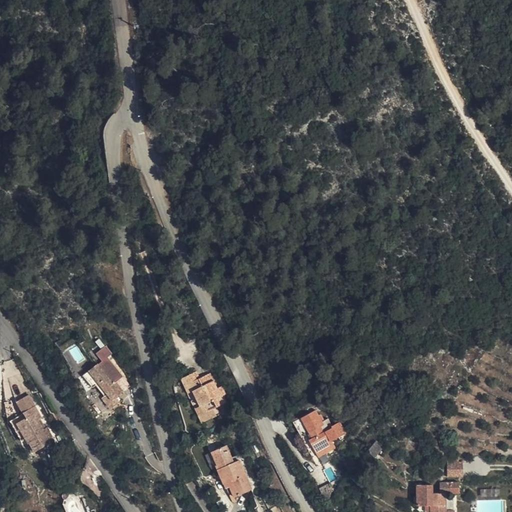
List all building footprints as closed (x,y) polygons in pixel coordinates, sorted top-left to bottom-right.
[(110,409),(122,404),(121,398),(128,395),(124,385),(133,382),(126,362),(112,367),(111,363),(92,369),(97,383),(103,381),(107,393),(104,394),(110,409)] [(190,376),(178,382),(199,416),(209,410),(226,399),(223,393),(225,392),(220,383),(213,385),(205,373),(193,380),(190,376)] [(199,416),(178,382),(172,386),(196,426),(203,422),(199,416)] [(34,410),(28,398),(18,405),(24,416),(34,410)] [(34,410),(24,416),(28,424),(19,428),(37,456),(54,445),(52,441),(54,438),(48,426),(44,429),(39,419),(42,417),(36,408),(34,410)] [(199,416),(203,422),(213,416),(209,410),(199,416)] [(322,457),(341,447),(355,440),(350,426),(340,430),(341,433),(331,436),(329,431),(334,428),(327,411),(300,425),(307,440),(313,437),(318,448),(322,457)] [(343,454),(341,447),(322,457),(324,462),(343,454)] [(210,458),(224,490),(230,489),(235,503),(252,496),(241,467),(234,468),(228,449),(210,458)] [(390,457),(383,452),(375,462),(377,463),(379,461),(383,465),(390,457)] [(461,477),(461,462),(445,462),(445,477),(461,477)] [(425,507),(431,506),(431,511),(453,511),(454,511),(444,511),(444,494),(458,494),(457,482),(448,483),(439,483),(440,494),(432,494),(431,486),(417,487),(418,507),(425,507)] [(230,489),(224,490),(231,509),(237,508),(235,503),(230,489)]
